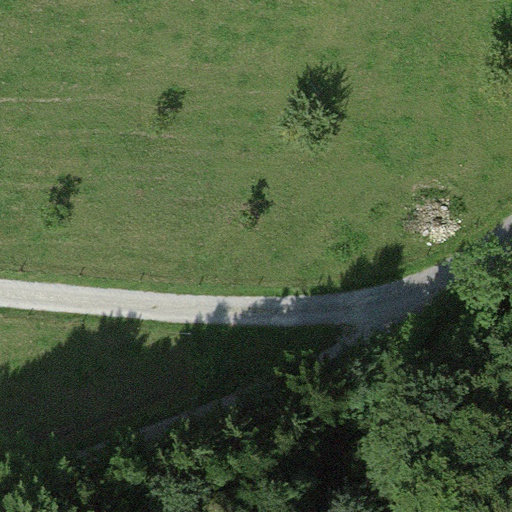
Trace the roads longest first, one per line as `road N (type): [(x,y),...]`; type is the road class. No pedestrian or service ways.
road 1 (track): [(422,309),(303,379),(9,511)]
road 2 (track): [(422,309),(239,323),(0,304)]
